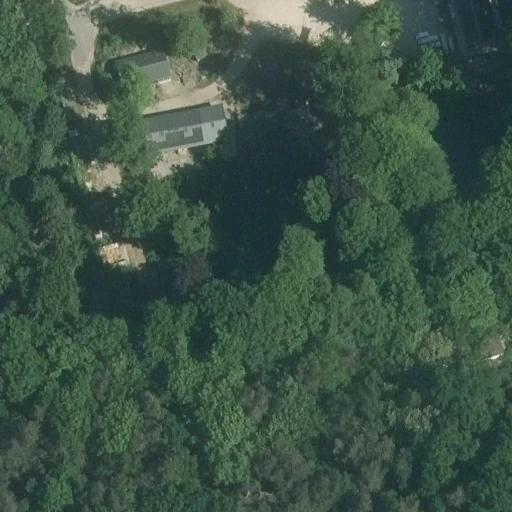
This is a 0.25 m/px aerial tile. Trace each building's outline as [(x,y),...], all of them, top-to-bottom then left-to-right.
[(483,0),(450,0),(467,56),(497,47),(483,0)] [(202,50),(193,55),(197,63),(206,58),(202,50)] [(163,53),(117,65),(124,93),(170,80),(163,53)] [(207,149),(200,115),(128,128),(134,163),(207,149)] [(474,323),(482,364),(503,360),(495,319),(474,323)] [(511,415),(511,392),(508,376),(489,380),(498,419),(511,415)]
